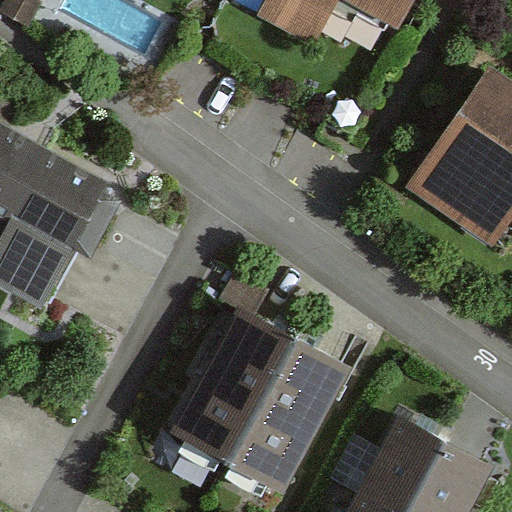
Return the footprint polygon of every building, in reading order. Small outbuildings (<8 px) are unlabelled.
[(427,0),(265,0),(262,8),(321,40),(341,0),(365,0),(413,26),(427,0)] [(511,90),(489,75),(408,192),(495,251),(511,226),(511,90)] [(0,242),(3,244),(0,249),(0,269),(54,297),(84,238),(102,247),(135,183),(0,114),(0,242)] [(213,380),(311,434),(345,371),(247,318),(213,380)] [(311,434),(213,380),(182,437),(280,490),(311,434)] [(410,511),(473,511),(502,456),(407,408),(366,489),(410,511)] [(409,511),(366,489),(353,511),(409,511)]
